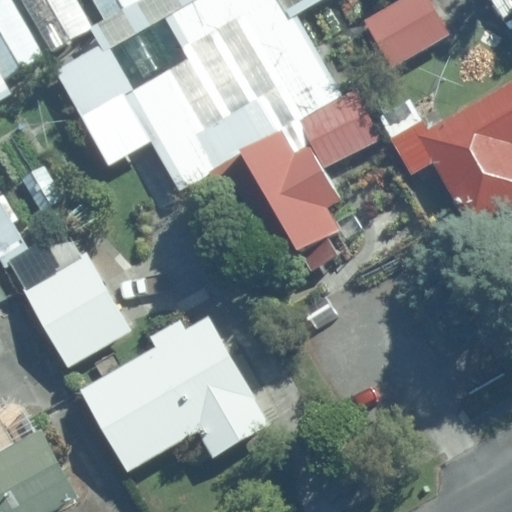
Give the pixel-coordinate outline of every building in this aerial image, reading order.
[(0,0),(0,103),(10,98),(1,82),(44,58),(10,0),(0,0)] [(379,142),(351,93),(347,96),(342,84),(332,89),(293,19),(324,0),(196,0),(166,18),(190,59),(130,92),(105,46),(100,47),(53,76),(78,123),(123,98),(175,195),(203,178),(217,198),(231,191),(245,216),(252,212),(271,241),(278,237),(288,257),(298,252),(307,271),(334,258),(323,237),(335,234),(334,230),(322,211),(337,203),(322,175),(379,142)] [(89,0),(102,23),(143,0),(89,0)] [(389,71),(447,38),(425,0),(403,0),(361,24),(389,71)] [(511,141),(511,83),(421,134),(417,125),(392,139),(411,174),(429,164),(465,228),(511,201),(511,158),(504,145),(511,141)] [(42,169),(20,182),(38,214),(61,200),(42,169)] [(0,201),(0,258),(3,265),(25,252),(9,224),(14,222),(2,200),(0,201)] [(128,335),(84,259),(21,295),(65,371),(128,335)] [(206,461),(265,428),(205,322),(181,333),(175,323),(146,340),(153,352),(79,393),(126,475),(193,437),(206,461)] [(0,511),(53,511),(83,496),(45,427),(0,452),(0,511)]
